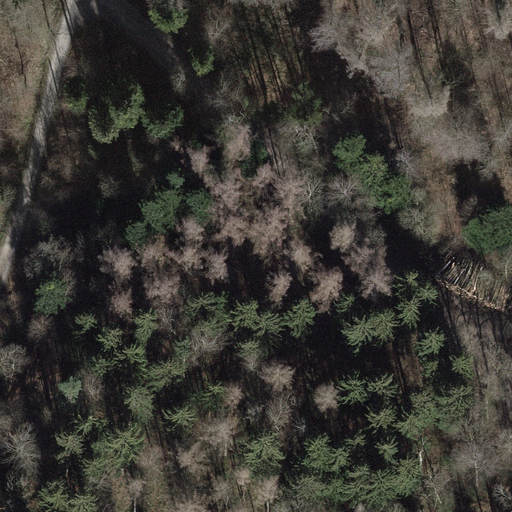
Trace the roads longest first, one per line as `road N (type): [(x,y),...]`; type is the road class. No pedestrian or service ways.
road 1 (track): [(112,0),(442,321)]
road 2 (track): [(0,267),(78,0)]
